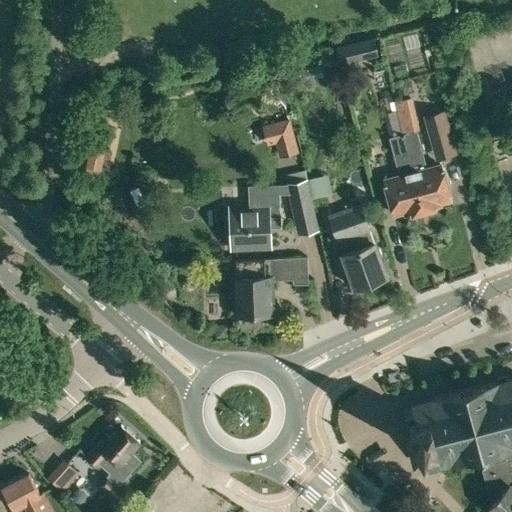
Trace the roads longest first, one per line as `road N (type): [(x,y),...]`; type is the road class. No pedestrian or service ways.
road 1 (tertiary): [(284,385),(361,339),(511,279)]
road 2 (unclassified): [(26,230),(48,203),(58,0)]
road 3 (primary): [(202,382),(195,427),(214,451),(243,460),(277,445)]
road 4 (unclassified): [(99,364),(0,267)]
road 5 (primary): [(131,320),(26,230)]
road 6 (residential): [(0,443),(58,413),(99,364)]
